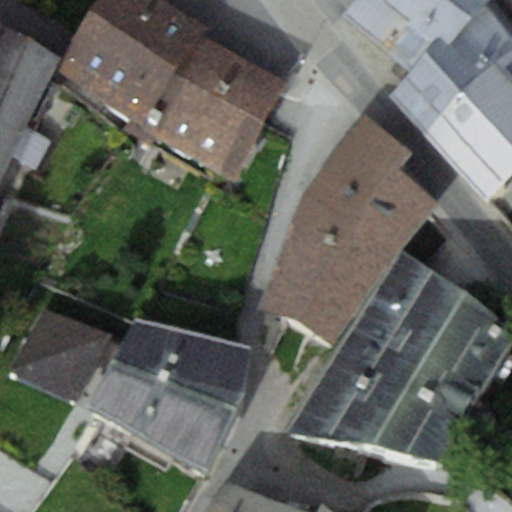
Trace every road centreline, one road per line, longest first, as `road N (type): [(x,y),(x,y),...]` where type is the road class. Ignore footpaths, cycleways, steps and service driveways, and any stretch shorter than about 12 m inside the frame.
road 1 (residential): [(511,277),(291,0)]
road 2 (track): [(499,511),(436,482),(353,493),(319,484),(242,442)]
